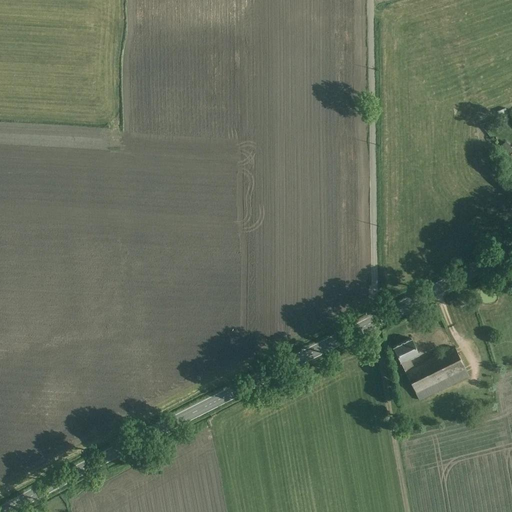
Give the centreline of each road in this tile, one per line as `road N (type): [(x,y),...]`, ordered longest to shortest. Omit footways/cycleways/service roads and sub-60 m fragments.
road 1 (secondary): [(4,511),(375,320)]
road 2 (unclassified): [(375,320),(370,0)]
road 3 (track): [(409,511),(375,320)]
road 4 (secondary): [(375,320),(511,244)]
